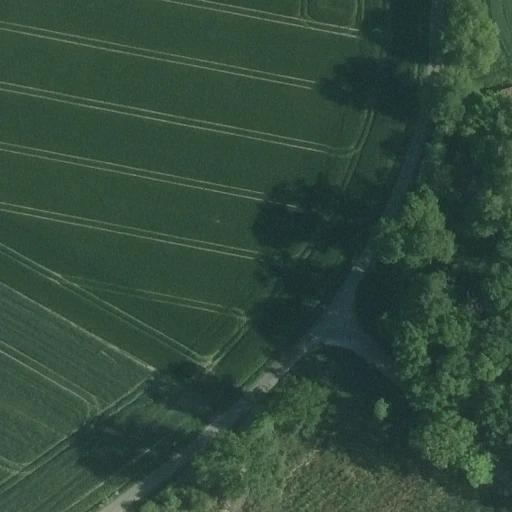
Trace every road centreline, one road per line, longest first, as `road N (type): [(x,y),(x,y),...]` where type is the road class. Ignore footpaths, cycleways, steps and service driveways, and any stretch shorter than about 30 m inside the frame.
road 1 (unclassified): [(334,315),(388,232),(433,110),(440,0)]
road 2 (unclassified): [(334,315),(240,409),(111,511)]
road 3 (unclassified): [(511,480),(334,315)]
